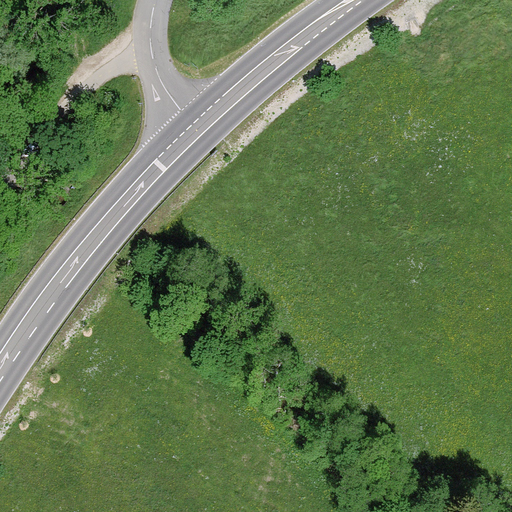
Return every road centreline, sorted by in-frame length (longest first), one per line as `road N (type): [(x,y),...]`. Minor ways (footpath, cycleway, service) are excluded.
road 1 (tertiary): [(0,372),(113,220),(195,134)]
road 2 (tertiary): [(195,134),(360,0)]
road 3 (tertiary): [(159,0),(157,73),(195,134)]
